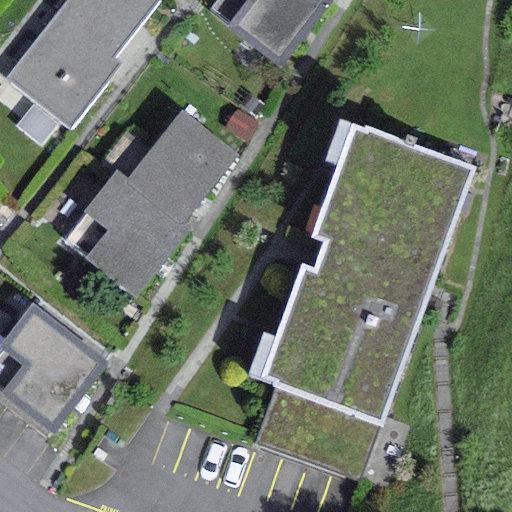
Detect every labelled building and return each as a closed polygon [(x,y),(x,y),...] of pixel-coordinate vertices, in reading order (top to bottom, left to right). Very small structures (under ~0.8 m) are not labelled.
[(69,0),(9,73),(67,122),(119,60),(107,49),(147,0),(69,0)] [(323,0),(231,0),(223,11),(281,56),(323,0)] [(182,117),(131,183),(185,224),(236,158),(182,117)] [(263,386),(372,428),(468,180),(360,138),(263,386)] [(117,229),(95,259),(134,289),(185,224),(131,183),(123,176),(95,212),(117,229)] [(41,312),(0,365),(0,387),(64,436),(115,369),(41,312)]
